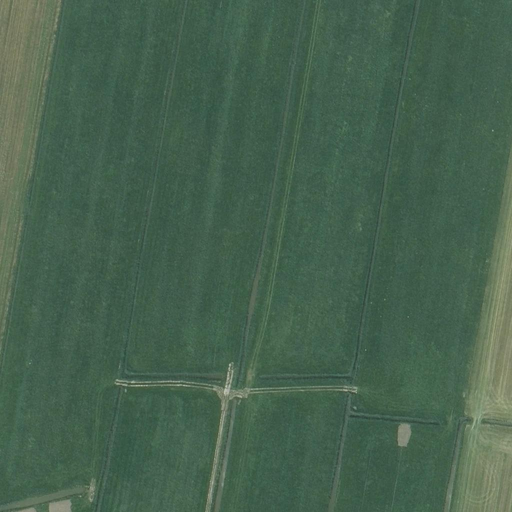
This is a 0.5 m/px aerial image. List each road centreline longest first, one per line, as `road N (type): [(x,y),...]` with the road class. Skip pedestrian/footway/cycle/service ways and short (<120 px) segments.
road 1 (track): [(207,511),(227,398),(356,391)]
road 2 (track): [(112,383),(203,387),(227,398),(231,365)]
